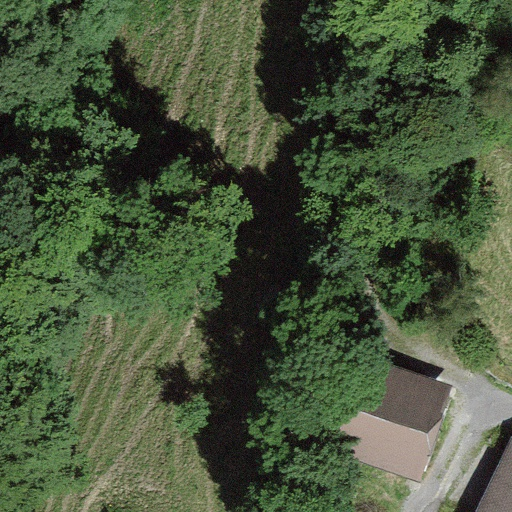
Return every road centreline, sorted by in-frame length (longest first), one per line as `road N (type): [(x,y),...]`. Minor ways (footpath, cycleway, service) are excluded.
road 1 (track): [(511,52),(463,117),(437,253),(456,378),(377,327),(356,213),(376,0)]
road 2 (track): [(82,0),(0,120)]
